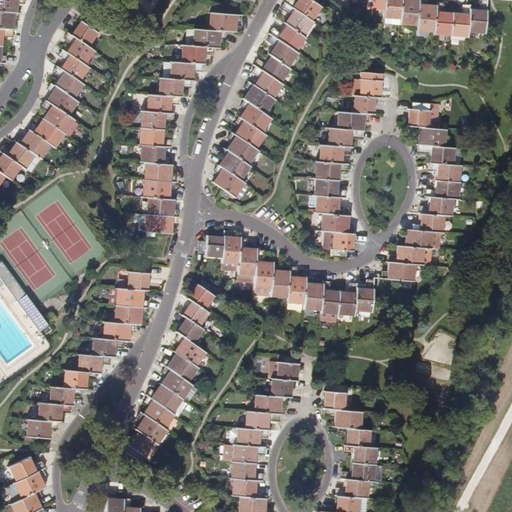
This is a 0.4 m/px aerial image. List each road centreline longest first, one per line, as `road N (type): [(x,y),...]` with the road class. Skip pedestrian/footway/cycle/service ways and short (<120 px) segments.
road 1 (residential): [(190,212),(143,362),(95,462)]
road 2 (residential): [(273,0),(227,70),(194,161),(190,212)]
road 3 (residential): [(190,212),(236,218),(269,233),(295,262),(329,269),(363,258),(375,239)]
road 4 (residential): [(387,137),(367,149),(352,182),(357,215),(375,239)]
road 5 (residential): [(375,239),(407,200),(410,165),(387,137)]
